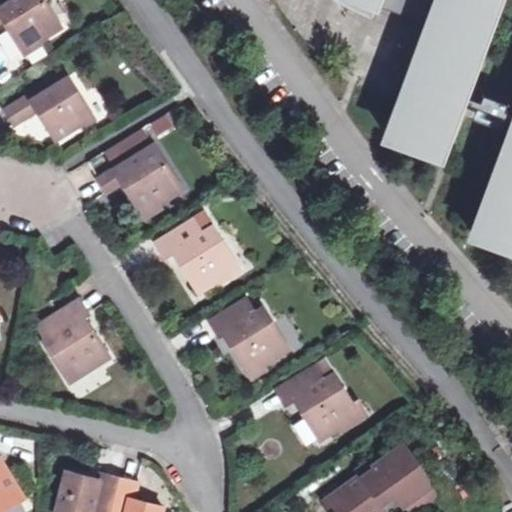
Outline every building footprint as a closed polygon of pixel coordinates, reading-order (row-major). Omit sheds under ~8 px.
[(0,0),(0,13),(0,14),(13,35),(27,27),(33,36),(58,20),(45,0),(0,0)] [(511,0),(334,0),(335,1),(353,12),(375,21),(380,8),(397,14),(432,27),(390,141),(445,162),(466,105),(511,121),(511,141),(476,239),(511,252),(511,0)] [(27,27),(13,35),(22,48),(36,40),(33,36),(27,27)] [(33,80),(37,85),(59,71),(55,66),(33,80)] [(37,85),(33,80),(2,100),(12,115),(39,98),(44,105),(41,107),(55,129),(83,112),(77,104),(84,99),(64,67),(59,71),(37,85)] [(84,99),(77,104),(83,112),(90,108),(84,99)] [(103,189),(119,180),(123,178),(128,187),(125,189),(132,201),(150,191),(156,202),(180,187),(150,141),(94,175),(103,189)] [(123,178),(119,180),(125,189),(128,187),(123,178)] [(150,191),(132,201),(142,216),(159,206),(156,202),(150,191)] [(173,248),(180,257),(183,255),(188,263),(184,264),(198,288),(216,278),(219,280),(233,272),(225,258),(233,254),(215,223),(202,230),(194,216),(156,238),(165,252),(173,248)] [(225,258),(233,272),(241,267),(233,254),(225,258)] [(183,255),(180,257),(184,264),(188,263),(183,255)] [(42,342),(61,372),(70,366),(75,375),(108,355),(93,333),(88,336),(83,327),(88,324),(83,316),(88,312),(78,297),(37,323),(47,338),(42,342)] [(222,332),(229,343),(233,340),(237,348),(233,349),(241,362),(256,352),(262,362),(289,346),(264,307),(255,312),(245,298),(209,320),(218,335),(222,332)] [(88,336),(93,333),(88,324),(83,327),(88,336)] [(233,340),(229,343),(233,349),(237,348),(233,340)] [(256,352),(241,362),(251,376),(266,367),(262,363),(256,352)] [(325,359),(312,366),(322,379),(334,372),(325,359)] [(70,366),(61,372),(67,381),(75,375),(70,366)] [(295,397),(301,406),(305,403),(311,413),(307,415),(321,437),(337,427),(339,430),(352,422),(343,408),(353,402),(334,372),(322,379),(312,366),(276,388),(286,402),(295,397)] [(343,408),(352,422),(362,416),(353,402),(343,408)] [(305,403),(301,406),(307,415),(311,413),(305,403)] [(359,511),(364,509),(366,511),(374,511),(386,503),(382,497),(394,488),(409,508),(437,489),(420,464),(415,467),(409,459),(414,456),(401,439),(324,494),(333,507),(328,510),(329,511),(359,511)] [(0,509),(24,495),(0,456),(0,509)] [(415,467),(420,464),(414,456),(409,459),(415,467)] [(78,478),(78,474),(66,471),(55,511),(161,511),(163,506),(154,504),(153,509),(144,506),(145,502),(134,498),(138,482),(101,472),(99,479),(89,477),(87,481),(78,478)] [(382,497),(386,503),(402,499),(394,488),(382,497)]
